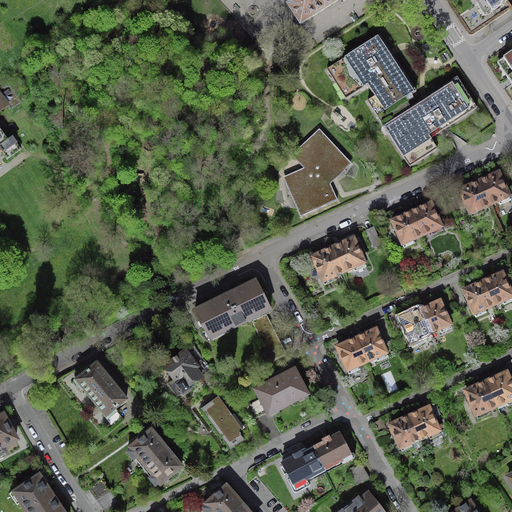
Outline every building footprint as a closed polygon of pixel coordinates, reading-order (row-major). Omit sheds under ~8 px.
[(286,0),(291,6),(290,7),(301,25),(338,0),(342,0),(344,2),(346,0),(286,0)] [(511,0),(475,0),(481,9),(487,4),(495,15),(511,4),(511,3),(511,0)] [(377,116),(415,91),(399,66),(380,36),(327,70),(346,100),(368,86),(375,97),(367,102),(377,116)] [(511,53),(494,66),(503,79),(507,77),(511,84),(511,53)] [(415,91),(377,116),(410,167),(437,149),(430,139),(477,109),(468,96),(457,78),(410,108),(405,99),(416,92),(415,91)] [(0,111),(8,105),(0,93),(0,111)] [(307,172),(285,182),(301,217),(319,209),(338,200),(327,177),(347,159),(319,129),(291,156),(307,172)] [(0,154),(2,153),(8,161),(19,153),(10,141),(8,142),(0,130),(0,154)] [(484,180),(479,182),(490,205),(498,201),(500,205),(511,200),(499,174),(484,180)] [(490,205),(479,182),(474,184),(460,191),(472,218),(483,213),(481,209),(490,205)] [(416,211),(412,213),(422,236),(431,232),(432,235),(443,231),(431,204),(416,211)] [(422,236),(412,213),(407,215),(392,221),(404,248),(415,243),(413,240),(422,236)] [(371,231),(367,233),(374,248),(382,244),(375,229),(371,231)] [(338,246),(333,248),(344,272),(353,268),(355,272),(366,267),(353,239),(338,246)] [(344,272),(333,248),(328,250),(312,258),(325,285),(336,280),(334,277),(344,272)] [(290,262),(291,264),(289,265),(292,270),(294,269),(295,271),(300,268),(299,267),(301,266),(298,260),(297,261),(296,259),(293,261),(290,262)] [(488,280),(483,282),(493,305),(502,301),(504,305),(511,301),(511,294),(502,273),(488,280)] [(270,310),(256,281),(225,297),(194,312),(202,327),(212,341),(228,333),(229,333),(229,332),(229,331),(251,320),(265,313),(270,310)] [(493,305),(483,282),(478,284),(464,291),(476,318),(486,313),(485,309),(493,305)] [(425,308),(420,310),(431,333),(440,329),(441,333),(452,328),(440,302),(425,308)] [(431,333),(420,310),(416,312),(401,319),(413,346),(424,341),(422,337),(431,333)] [(275,334),(265,313),(251,320),(272,361),(286,354),(275,334)] [(361,337),(357,339),(367,362),(376,358),(377,362),(388,357),(376,330),(361,337)] [(367,362),(357,339),(352,341),(337,348),(349,374),(360,370),(358,366),(367,362)] [(175,359),(164,367),(174,380),(168,384),(168,385),(176,396),(178,396),(183,393),(183,394),(184,393),(185,395),(191,390),(190,389),(193,387),(192,385),(201,377),(211,370),(194,346),(186,351),(175,359)] [(111,382),(97,364),(78,379),(85,387),(83,389),(105,415),(114,408),(115,410),(126,400),(111,382)] [(301,382),(294,370),(256,390),(260,399),(246,406),(253,420),(267,413),(269,415),(307,395),(301,382)] [(491,380),(486,382),(497,406),(506,402),(508,406),(511,403),(511,384),(507,373),(491,380)] [(497,406),(486,382),(481,384),(465,391),(478,419),(489,414),(488,410),(497,406)] [(53,423),(69,450),(84,441),(54,392),(40,400),(53,423)] [(242,428),(218,397),(211,402),(213,405),(205,411),(229,444),(241,436),(239,433),(243,430),(242,428)] [(414,414),(409,416),(420,440),(429,436),(430,439),(441,435),(436,425),(439,424),(438,421),(442,419),(436,405),(429,408),(414,414)] [(0,448),(16,440),(3,416),(0,417),(0,448)] [(420,440),(409,416),(405,419),(390,425),(402,452),(413,447),(411,443),(420,440)] [(145,467),(167,449),(164,445),(151,430),(130,448),(131,449),(127,453),(134,461),(138,457),(145,467)] [(324,442),(313,448),(325,471),(342,462),(341,460),(351,455),(340,434),(330,439),(329,437),(326,439),(323,440),(324,442)] [(306,481),(325,471),(313,448),(302,454),(301,452),(297,454),(293,456),(294,458),(282,464),(293,485),(305,479),(306,481)] [(170,453),(167,449),(145,467),(153,476),(149,479),(155,487),(159,484),(160,485),(182,467),(170,453)] [(353,478),(365,471),(363,468),(361,464),(349,471),(353,478)] [(289,511),(305,511),(309,510),(278,474),(274,478),(268,471),(257,481),(263,487),(266,485),(281,502),(289,511)] [(367,475),(365,471),(353,478),(357,485),(369,478),(367,475)] [(39,474),(14,491),(22,502),(19,503),(25,511),(64,511),(54,496),(51,498),(50,495),(48,493),(51,491),(39,474)] [(97,500),(109,491),(101,480),(89,489),(93,494),(97,500)] [(232,511),(242,504),(238,499),(226,486),(206,504),(207,506),(203,509),(205,511),(232,511)] [(117,503),(109,491),(97,500),(101,506),(105,511),(117,503)] [(355,504),(349,508),(352,511),(384,511),(369,492),(360,499),(359,497),(356,499),(354,501),(353,502),(355,504)] [(476,511),(470,503),(455,511),(476,511)]
